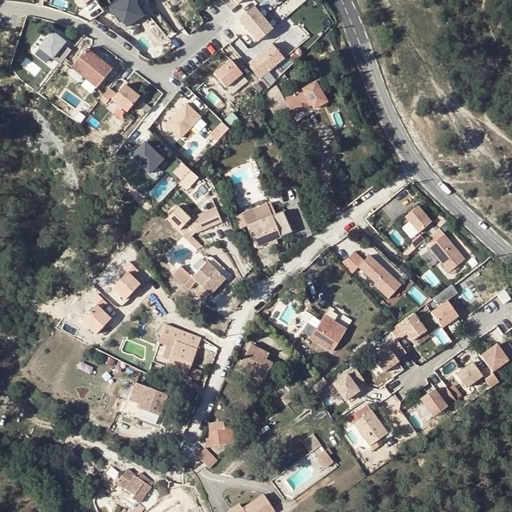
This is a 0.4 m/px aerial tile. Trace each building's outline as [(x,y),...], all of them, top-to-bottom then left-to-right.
[(143,16),(133,0),(120,0),(109,7),(115,18),(119,16),(125,27),(143,16)] [(263,17),(254,6),(239,19),(248,30),(263,17)] [(273,28),(263,17),(248,30),(257,41),(273,28)] [(60,65),(72,50),(64,44),(65,42),(52,32),(39,48),(60,65)] [(272,43),(247,64),(259,78),(284,57),(272,43)] [(327,47),(331,55),(336,53),(332,45),(327,47)] [(97,89),(112,69),(87,49),(71,69),(97,89)] [(230,59),(214,73),(225,87),(242,73),(230,59)] [(266,101),(274,116),(288,108),(293,117),(311,106),(314,111),(327,103),(315,83),(284,101),(280,93),(266,101)] [(124,85),(116,94),(112,100),(127,112),(139,97),(124,85)] [(114,93),(108,88),(99,100),(105,104),(110,98),(114,93)] [(200,117),(186,103),(166,124),(180,138),(200,117)] [(230,113),(224,119),(231,125),(237,119),(230,113)] [(231,129),(224,123),(218,129),(225,135),(231,129)] [(162,158),(144,141),(130,155),(148,173),(162,158)] [(184,162),(175,173),(182,179),(180,182),(189,190),(201,176),(184,162)] [(267,205),(250,211),(255,224),(247,227),(256,247),(268,243),(269,247),(277,245),(275,240),(291,234),(285,219),(288,218),(285,212),(272,217),(267,205)] [(431,222),(417,206),(405,216),(419,233),(431,222)] [(189,220),(177,209),(166,220),(183,236),(182,238),(186,242),(193,235),(220,222),(214,208),(189,220)] [(255,224),(250,211),(243,214),(247,227),(255,224)] [(465,259),(444,234),(428,247),(449,272),(465,259)] [(364,260),(354,252),(343,265),(351,275),(358,267),(376,283),(374,285),(388,298),(401,284),(369,255),(364,260)] [(206,263),(225,280),(228,277),(209,260),(206,263)] [(211,296),(225,280),(206,263),(192,278),(180,268),(173,275),(188,290),(196,283),(201,288),(198,292),(205,299),(209,295),(211,296)] [(132,271),(115,287),(128,300),(145,284),(132,271)] [(180,288),(175,284),(170,289),(174,294),(180,288)] [(457,293),(451,285),(432,299),(438,307),(430,313),(441,328),(457,316),(446,301),(457,293)] [(99,335),(115,317),(99,303),(83,321),(99,335)] [(351,321),(331,308),(312,338),(333,352),(347,330),(345,329),(351,321)] [(395,339),(397,341),(406,334),(411,341),(425,331),(412,313),(389,330),(395,339)] [(193,363),(201,339),(166,326),(159,344),(166,346),(174,349),(169,362),(178,365),(176,370),(174,374),(185,378),(187,372),(190,373),(193,363)] [(395,339),(388,344),(399,358),(406,353),(397,341),(395,339)] [(399,358),(388,344),(386,346),(397,360),(399,358)] [(488,367),(491,372),(507,360),(496,344),(480,356),(488,367)] [(250,345),(247,351),(266,360),(269,355),(250,345)] [(169,362),(174,349),(166,346),(162,359),(169,362)] [(397,360),(386,346),(371,357),(383,373),(398,362),(397,360)] [(263,383),(272,364),(266,360),(247,351),(237,370),(263,383)] [(325,361),(318,366),(321,370),(328,364),(325,361)] [(169,362),(167,367),(176,370),(178,365),(169,362)] [(483,375),(492,387),(499,382),(491,372),(488,367),(480,372),(473,362),(456,374),(466,387),(483,375)] [(205,367),(193,363),(190,373),(201,377),(205,367)] [(279,368),(272,364),(263,383),(270,386),(279,368)] [(356,387),(364,381),(355,369),(329,389),(335,397),(340,394),(345,402),(359,392),(356,387)] [(137,406),(160,414),(167,395),(136,384),(130,400),(138,403),(137,406)] [(297,385),(280,396),(287,406),(303,394),(297,385)] [(456,401),(446,388),(438,394),(434,389),(420,400),(433,418),(456,401)] [(348,417),(372,450),(378,446),(375,441),(387,433),(367,405),(348,417)] [(241,438),(235,427),(224,427),(223,424),(209,424),(209,439),(206,439),(207,446),(234,443),(236,441),(241,438)] [(321,446),(314,435),(303,443),(310,454),(321,446)] [(325,451),(329,457),(333,454),(329,448),(325,451)] [(197,457),(209,468),(218,461),(206,449),(197,457)] [(326,469),(334,463),(329,457),(325,451),(317,457),(326,469)] [(110,492),(117,483),(124,489),(118,497),(134,509),(130,511),(142,511),(145,509),(140,504),(156,484),(143,475),(139,479),(135,476),(127,470),(120,479),(108,470),(97,482),(110,492)] [(273,511),(274,511),(262,495),(242,509),(238,505),(228,511),(273,511)]
